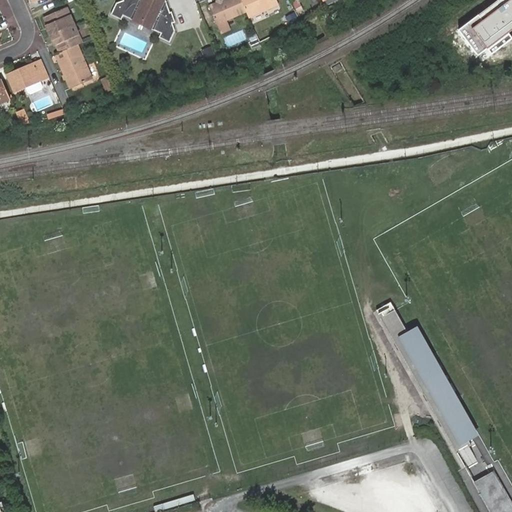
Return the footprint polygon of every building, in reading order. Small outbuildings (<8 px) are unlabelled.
[(124,18),(133,23),(135,19),(152,28),(151,31),(160,36),(163,41),(170,44),(177,31),(174,23),(177,22),(173,12),(171,13),(167,2),(162,0),(123,0),(116,3),(110,15),(118,19),(124,18)] [(240,0),(221,0),(208,6),(215,23),(226,18),(245,10),(240,0)] [(240,0),(245,10),(248,17),(278,4),(275,0),(240,0)] [(53,34),(75,24),(68,7),(46,17),(49,24),(53,34)] [(229,27),(226,18),(215,23),(219,32),(229,27)] [(135,19),(133,23),(151,31),(152,28),(135,19)] [(79,44),(83,42),(75,24),(53,34),(58,45),(61,52),(62,51),(79,44)] [(54,46),(58,45),(53,34),(49,35),(54,46)] [(60,52),(56,54),(71,88),(94,78),(79,44),(62,51),(61,52),(60,52)] [(15,91),(49,77),(43,64),(37,67),(35,63),(8,75),(15,91)] [(0,103),(11,99),(1,77),(0,76),(0,103)] [(23,109),(16,112),(21,122),(28,119),(23,109)] [(392,302),(378,310),(414,371),(416,370),(419,375),(417,376),(461,452),(475,443),(465,426),(410,332),(392,302)] [(418,328),(410,332),(465,426),(473,421),(418,328)] [(465,468),(473,478),(478,474),(470,464),(465,468)] [(496,469),(490,472),(494,480),(500,476),(496,469)] [(490,472),(476,480),(493,511),(511,511),(511,498),(500,476),(494,480),(490,472)]
